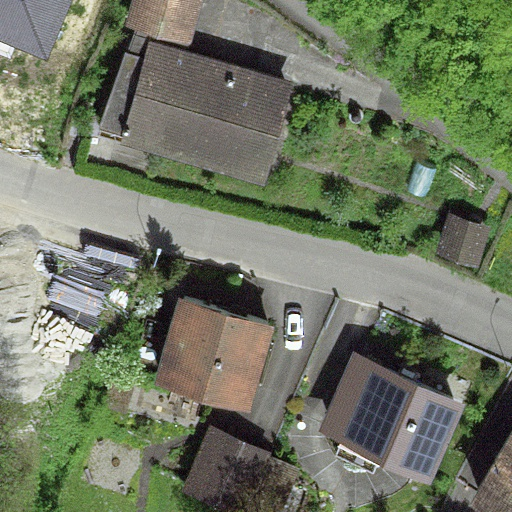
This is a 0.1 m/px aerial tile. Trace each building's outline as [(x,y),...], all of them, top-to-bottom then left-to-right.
[(72,0),(0,0),(0,40),(49,59),(72,0)] [(193,0),(131,0),(126,20),(183,36),(193,0)] [(99,118),(259,167),(283,88),(146,46),(143,56),(124,51),(99,118)] [(263,321),(180,297),(157,375),(240,400),(263,321)] [(449,399),(355,357),(325,423),(384,450),(382,455),(415,470),(449,399)] [(239,507),(263,455),(210,431),(186,484),(239,507)] [(511,511),(511,432),(474,493),(504,511),(511,511)]
